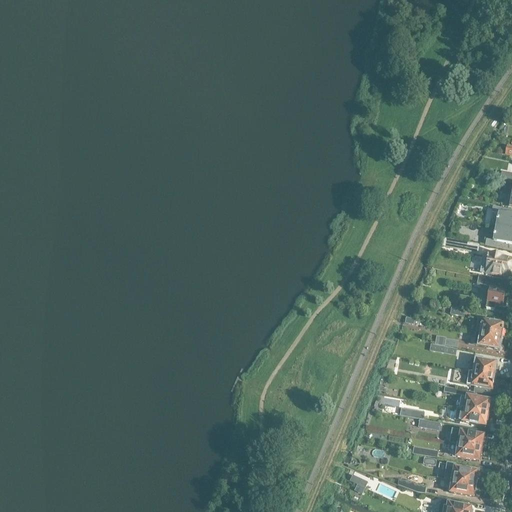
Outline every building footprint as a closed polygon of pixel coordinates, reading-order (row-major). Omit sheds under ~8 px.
[(501,180),(511,182),(511,174),(502,173),(501,180)] [(511,211),(493,208),(489,227),(511,231),(511,211)] [(511,231),(489,227),(485,247),(511,252),(511,231)] [(441,238),(439,248),(447,249),(449,240),(441,238)] [(478,254),(479,246),(456,241),(454,250),(478,254)] [(511,275),(511,274),(511,260),(505,259),(505,257),(489,254),(489,258),(488,257),(488,258),(484,257),(481,273),(486,274),(485,275),(503,278),(504,275),(511,277),(511,275)] [(502,287),(503,281),(479,276),(477,285),(490,287),(487,303),(486,309),(494,310),(495,307),(505,309),(509,290),(508,288),(502,287)] [(452,309),(450,315),(462,317),(464,311),(452,309)] [(478,320),(476,333),(502,337),(503,331),(502,331),(504,330),(503,329),(503,324),(482,320),(478,320)] [(501,344),(502,337),(476,333),(473,346),(477,347),(499,351),(500,343),(501,344)] [(437,338),(436,346),(444,348),(445,347),(457,349),(458,342),(446,340),(446,339),(437,338)] [(444,348),(436,346),(431,346),(430,352),(456,357),(457,350),(444,348)] [(471,360),(469,372),(495,377),(496,371),(495,371),(497,364),(476,360),(471,360)] [(494,383),(495,377),(469,372),(466,386),(471,387),(492,390),(493,386),(494,385),(493,383),(494,383)] [(437,385),(450,388),(451,382),(439,379),(437,385)] [(485,401),(473,399),(474,393),(459,390),(458,395),(462,396),(459,409),(463,409),(463,410),(489,415),(490,409),(489,408),(490,402),(489,401),(489,402),(485,401)] [(401,409),(400,417),(420,420),(422,413),(401,409)] [(488,421),(489,415),(463,410),(462,416),(464,418),(463,423),(481,426),(485,427),(484,427),(485,427),(487,420),(488,421)] [(420,421),(419,428),(438,432),(439,424),(420,421)] [(483,443),(484,437),(456,432),(453,444),(457,445),(483,450),(484,444),(483,443)] [(483,450),(457,445),(455,458),(475,462),(479,462),(480,456),(481,456),(483,450)] [(413,455),(437,459),(438,453),(414,448),(413,455)] [(423,465),(435,467),(436,461),(424,459),(423,465)] [(477,485),(478,479),(476,479),(477,472),(455,469),(456,466),(447,464),(445,479),(451,480),(477,485)] [(353,477),(350,482),(358,485),(360,480),(353,477)] [(475,492),(477,485),(451,480),(450,489),(451,489),(450,494),(469,497),(473,498),(474,492),(475,492)] [(398,486),(418,493),(425,494),(427,487),(416,485),(416,484),(399,481),(398,486)]
